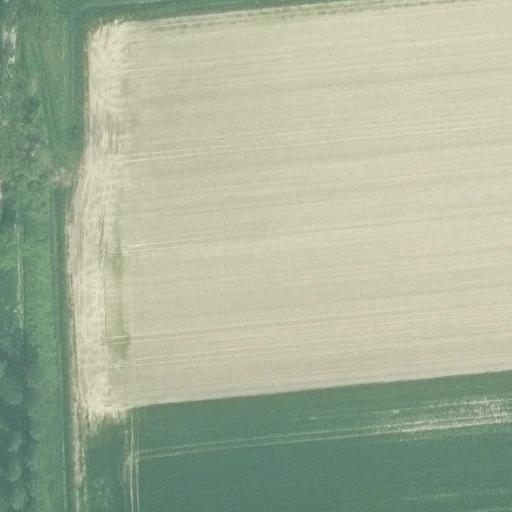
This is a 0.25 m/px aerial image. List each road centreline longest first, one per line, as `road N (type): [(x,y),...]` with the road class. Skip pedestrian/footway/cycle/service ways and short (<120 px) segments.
road 1 (track): [(80,190),(49,155),(37,60),(12,19)]
road 2 (unclassified): [(0,127),(13,0)]
